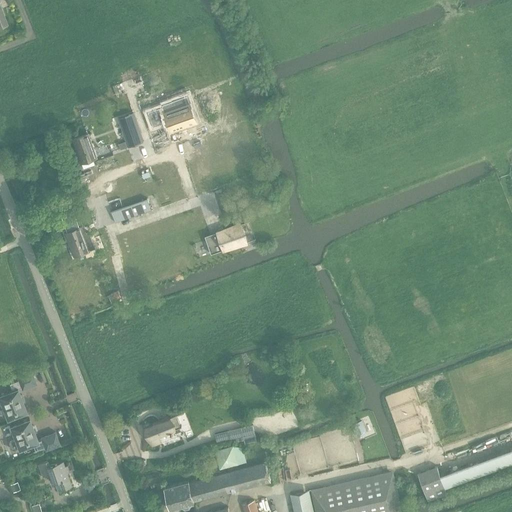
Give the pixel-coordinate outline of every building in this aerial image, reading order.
[(163,107),(148,112),(153,127),(162,124),(161,121),(166,119),(168,119),(172,130),(196,121),(190,105),(176,109),(174,102),(163,106),(163,107)] [(128,128),(122,130),(126,141),(128,147),(143,141),(133,113),(123,116),(128,128)] [(88,134),(73,139),(84,169),(95,165),(93,159),(97,157),(88,134)] [(194,156),(193,156),(202,178),(203,178),(202,177),(209,175),(211,182),(225,176),(219,160),(213,163),(207,147),(194,152),(195,156),(194,156)] [(147,198),(111,211),(115,222),(151,210),(147,198)] [(210,234),(205,236),(211,254),(240,244),(247,242),(245,235),(241,224),(240,223),(226,228),(224,229),(224,228),(219,230),(219,231),(217,231),(221,242),(213,244),(210,234)] [(81,227),(66,232),(74,256),(90,250),(95,248),(89,231),(83,234),(81,227)] [(21,388),(22,390),(37,384),(32,371),(17,377),(18,378),(19,380),(9,384),(12,390),(0,395),(0,394),(0,405),(1,405),(7,419),(27,412),(18,389),(21,387),(22,388),(21,388)] [(152,424),(146,426),(149,433),(153,444),(162,441),(161,441),(173,436),(172,433),(173,433),(172,430),(182,427),(181,426),(177,415),(178,414),(152,424)] [(45,449),(45,450),(60,445),(55,432),(40,437),(41,439),(42,440),(38,441),(29,418),(9,426),(15,440),(11,442),(10,443),(9,446),(10,448),(12,450),(14,450),(18,449),(19,450),(21,449),(21,448),(32,444),(35,450),(44,447),(45,449)] [(367,432),(361,420),(352,424),(357,436),(367,432)] [(228,430),(227,430),(229,439),(230,439),(243,435),(255,432),(253,424),(241,427),(228,430)] [(220,469),(238,464),(232,445),(215,450),(220,469)] [(65,466),(63,460),(50,465),(48,460),(38,464),(42,477),(49,474),(53,483),(55,482),(58,491),(72,486),(67,472),(70,472),(67,465),(65,466)] [(189,481),(164,487),(170,510),(182,506),(185,509),(190,508),(192,504),(195,503),(194,501),(206,498),(271,481),(267,464),(266,462),(249,466),(222,473),(189,482),(189,481)] [(437,465),(419,471),(429,501),(447,494),(437,465)] [(401,511),(393,472),(312,491),(317,511),(401,511)] [(314,511),(309,489),(290,493),(294,511),(314,511)] [(258,511),(254,499),(242,504),(245,511),(258,511)]
